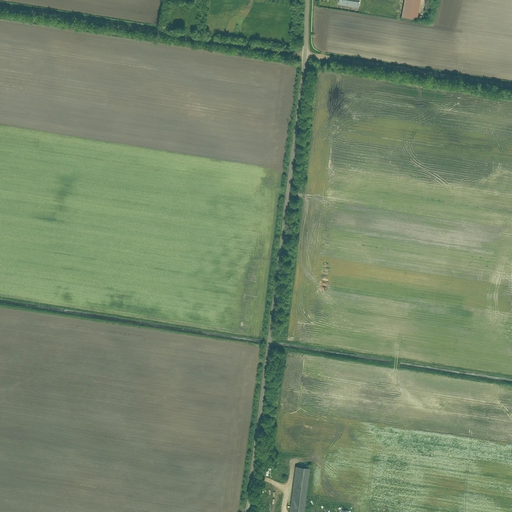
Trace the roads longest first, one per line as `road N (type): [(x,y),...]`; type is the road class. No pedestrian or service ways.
road 1 (track): [(511,86),(0,10)]
road 2 (unclassified): [(306,0),(245,511)]
